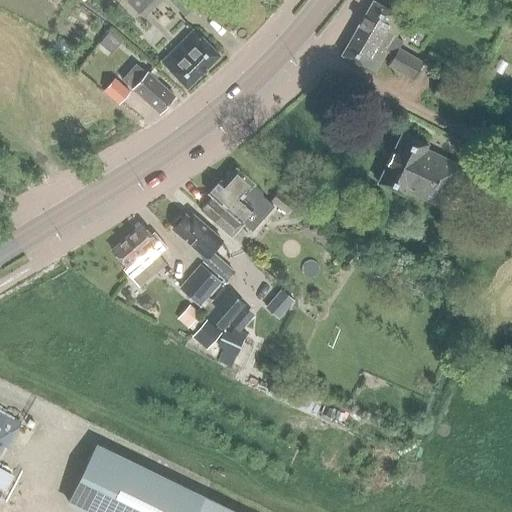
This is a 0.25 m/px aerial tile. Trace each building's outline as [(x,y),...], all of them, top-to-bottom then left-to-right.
[(197,0),(127,0),(126,1),(143,19),(162,0),(168,0),(184,16),(199,2),(197,0)] [(393,56),(387,65),(412,80),(422,62),(398,48),(402,41),(395,37),(405,20),(393,14),(394,13),(372,1),(363,16),(363,15),(357,26),(341,55),(362,67),(373,74),(386,52),(393,56)] [(114,30),(105,42),(118,51),(127,39),(114,30)] [(200,38),(193,30),(161,62),(168,70),(186,88),(219,55),(201,37),(200,38)] [(135,65),(122,79),(132,88),(131,89),(132,89),(159,113),(173,96),(146,72),(145,74),(135,65)] [(114,78),(103,90),(117,104),(129,92),(114,78)] [(455,91),(437,83),(432,95),(450,102),(455,91)] [(462,167),(452,162),(424,149),(427,144),(401,132),(392,151),(391,151),(385,162),(386,163),(377,182),(402,195),(405,190),(442,208),(462,167)] [(484,153),(471,147),(467,156),(479,162),(484,153)] [(219,180),(208,193),(211,196),(199,209),(231,236),(266,196),(235,168),(222,183),(219,180)] [(273,204),(289,216),(297,206),(280,193),(273,204)] [(210,252),(221,240),(191,214),(188,218),(184,215),(182,218),(178,217),(172,223),(174,227),(172,229),(205,258),(202,261),(224,280),(232,271),(210,252)] [(111,250),(125,266),(122,269),(130,278),(166,247),(154,234),(151,236),(140,224),(111,250)] [(351,250),(344,260),(351,265),(358,255),(351,250)] [(200,263),(178,288),(204,311),(212,300),(208,296),(221,282),(200,263)] [(281,289),(272,298),(285,310),(294,301),(281,289)] [(222,329),(243,305),(227,291),(206,315),(222,329)] [(190,327),(203,314),(193,303),(179,316),(190,327)] [(206,348),(219,333),(205,321),(192,336),(206,348)] [(224,330),(217,347),(222,349),(217,361),(230,367),(244,339),(224,330)] [(357,411),(262,371),(251,397),(314,423),(311,430),(343,444),(357,411)] [(0,487),(2,488),(10,474),(0,468),(0,448),(2,445),(6,448),(19,424),(0,412),(0,487)] [(195,511),(202,500),(93,447),(67,501),(88,511),(195,511)]
